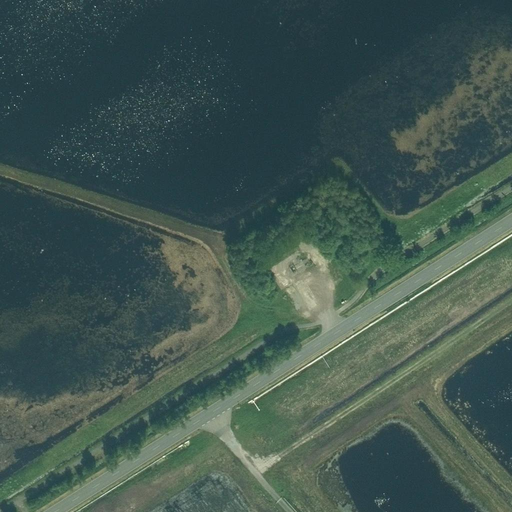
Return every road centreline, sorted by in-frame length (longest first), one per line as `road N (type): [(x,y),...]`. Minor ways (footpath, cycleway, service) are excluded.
road 1 (tertiary): [(59,511),(511,220)]
road 2 (track): [(256,470),(511,303)]
road 3 (track): [(210,413),(289,511)]
